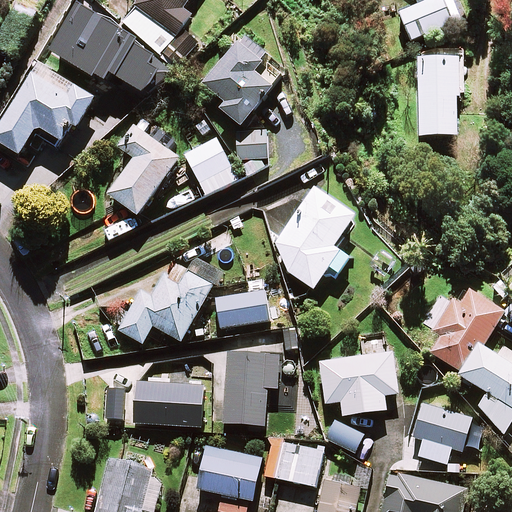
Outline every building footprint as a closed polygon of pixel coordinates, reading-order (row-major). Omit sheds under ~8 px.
[(194,0),(141,0),(123,24),(146,41),(128,64),(164,91),(200,45),(184,33),(194,20),(185,12),(194,0)] [(463,23),(453,0),(439,0),(402,16),(414,44),(463,23)] [(39,16),(20,6),(0,43),(0,49),(17,59),(39,16)] [(270,58),(245,37),(204,87),(227,106),(223,112),(244,130),(276,92),(256,76),(270,58)] [(463,56),(451,56),(451,63),(422,63),(421,139),(459,140),(459,103),(462,103),(463,56)] [(98,103),(41,67),(0,132),(0,146),(23,161),(37,137),(61,152),(75,130),(79,132),(98,103)] [(158,145),(138,130),(122,152),(138,163),(111,199),(141,220),(183,164),(171,155),(178,146),(164,136),(158,145)] [(238,132),(236,162),(253,163),(244,169),(251,179),(267,169),(263,163),(269,164),(271,134),(238,132)] [(233,170),(218,141),(187,157),(202,186),(233,170)] [(358,221),(317,192),(278,249),(290,275),(316,293),(329,275),(338,281),(351,262),(336,251),(358,221)] [(239,243),(232,228),(198,245),(205,260),(239,243)] [(184,346),(224,275),(203,263),(196,274),(192,272),(181,290),(165,281),(154,300),(143,294),(121,334),(145,347),(155,330),(184,346)] [(506,315),(470,293),(461,308),(451,301),(433,330),(448,340),(434,363),(488,396),(480,410),(506,437),(511,427),(511,366),(485,350),(506,315)] [(272,324),(267,294),(218,301),(223,331),(272,324)] [(401,398),(395,356),(322,365),(328,407),(343,405),(345,420),(389,414),(387,399),(401,398)] [(282,360),(230,357),(226,427),(267,430),(269,391),(280,392),(282,360)] [(474,421),(424,407),(415,440),(425,443),(421,459),(449,467),(453,451),(465,455),(474,421)] [(365,440),(335,427),(328,443),(358,456),(365,440)] [(325,454),(274,442),(266,478),(317,490),(325,454)] [(221,511),(248,511),(250,505),(255,506),(264,462),(209,451),(200,493),(224,498),(221,511)] [(157,511),(164,486),(157,480),(153,479),(155,471),(112,460),(98,511),(157,511)] [(464,511),(469,489),(392,474),(384,511),(464,511)] [(358,511),(363,491),(327,483),(320,511),(358,511)]
